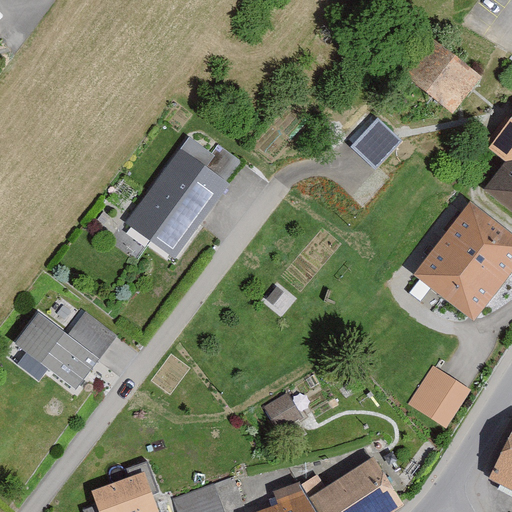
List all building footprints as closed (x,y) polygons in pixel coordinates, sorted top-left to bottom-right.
[(441,121),(470,80),(413,40),(384,82),(441,121)] [(511,109),(478,154),(495,167),(475,193),(511,222),(511,109)] [(204,157),(179,140),(117,228),(166,262),(220,186),(195,169),(204,157)] [(511,256),(511,248),(459,206),(403,277),(460,322),(511,256)] [(60,340),(27,316),(5,348),(66,391),(88,360),(92,363),(110,338),(78,315),(60,340)] [(462,393),(428,372),(405,408),(439,430),(462,393)] [(295,423),(281,398),(257,411),(271,436),(295,423)] [(511,419),(479,482),(511,499),(511,419)] [(310,478),(292,489),(291,484),(263,494),(268,507),(257,511),(388,511),(391,510),(361,462),(317,489),(310,478)] [(118,473),(121,479),(82,495),(87,509),(79,511),(146,511),(140,497),(150,494),(139,465),(118,473)] [(226,511),(218,483),(175,495),(179,511),(226,511)]
